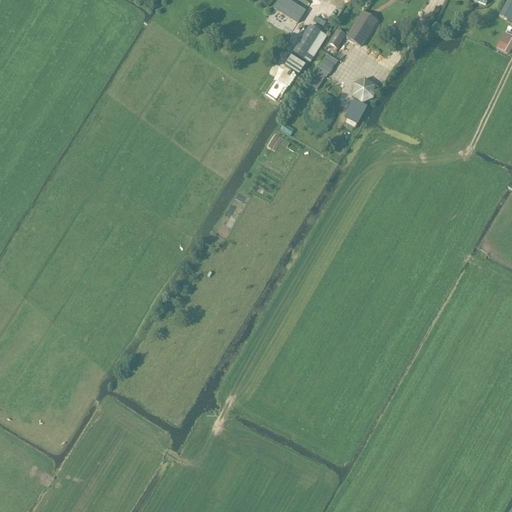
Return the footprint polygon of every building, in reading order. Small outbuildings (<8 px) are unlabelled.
[(286,0),(279,0),(273,10),(297,25),(306,12),(286,0)] [(511,24),(511,0),(508,0),(499,17),(511,24)] [(361,49),(377,23),(363,14),(346,40),(361,49)] [(310,64),(327,38),(310,27),(293,54),(303,61),(310,64)] [(337,51),(346,37),(337,32),(329,45),(337,51)] [(507,56),(511,46),(511,39),(505,35),(496,50),(507,56)] [(321,64),(318,69),(329,76),(332,71),(334,67),(335,67),(338,62),(327,56),(324,61),(322,65),(321,64)] [(291,57),(285,67),(299,76),(299,75),(305,66),(291,57)] [(318,74),(310,86),(317,91),(325,78),(318,74)] [(353,86),(352,98),(362,105),(373,100),(374,88),(365,81),(364,81),(353,86)] [(353,102),(344,118),(357,125),(366,109),(353,102)]
